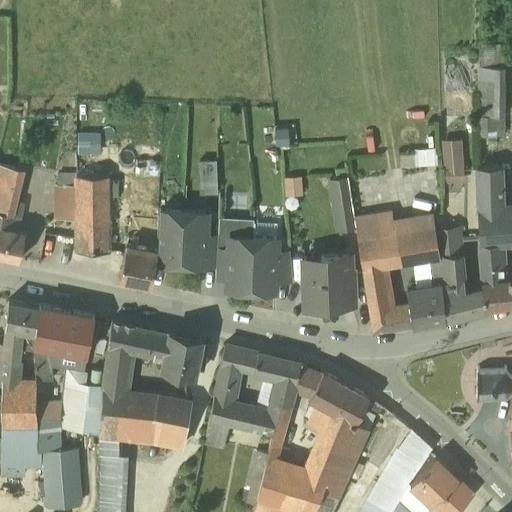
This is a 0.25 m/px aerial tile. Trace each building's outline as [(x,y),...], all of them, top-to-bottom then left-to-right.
[(499,60),(478,60),(478,75),(499,75),(499,60)] [(499,75),(478,75),(478,110),(496,111),(502,111),(502,80),(499,80),(499,75)] [(496,111),(478,110),(477,129),(495,130),(496,111)] [(460,137),(445,138),(445,171),(462,170),(460,137)] [(401,165),(437,163),(436,145),(414,146),(414,152),(400,153),(401,165)] [(218,185),(217,153),(199,153),(200,186),(218,185)] [(511,200),(502,201),(500,159),(475,161),(479,238),(501,237),(501,236),(511,235),(511,200)] [(16,165),(0,162),(0,194),(10,197),(16,165)] [(284,170),(285,188),(302,188),(301,169),(284,170)] [(76,170),(58,170),(58,182),(55,181),(55,215),(75,215),(76,170)] [(108,171),(76,170),(75,215),(75,247),(110,247),(110,227),(108,199),(108,171)] [(347,172),(329,174),(337,222),(355,219),(354,212),(347,172)] [(10,197),(0,194),(0,251),(19,256),(24,229),(8,225),(13,198),(10,197)] [(182,205),(158,204),(158,216),(157,245),(155,256),(180,257),(182,205)] [(206,206),(182,205),(180,257),(204,259),(205,231),(206,206)] [(390,206),(354,212),(355,219),(357,232),(394,226),(392,215),(390,206)] [(432,208),(392,215),(394,226),(397,246),(398,251),(399,256),(429,251),(439,250),(437,237),(432,208)] [(394,226),(357,232),(362,262),(383,259),(393,257),(399,256),(398,251),(397,246),(394,226)] [(253,231),(229,230),(227,272),(227,283),(250,284),(253,231)] [(217,231),(205,231),(204,259),(215,259),(216,259),(216,243),(217,243),(217,231)] [(276,232),(253,231),(250,284),(274,285),(274,274),(275,246),(276,232)] [(459,235),(437,237),(439,250),(439,251),(441,251),(460,249),(460,247),(459,235)] [(501,237),(479,238),(481,281),(483,303),(511,296),(511,273),(503,274),(501,237)] [(125,239),(119,275),(151,281),(155,256),(157,245),(132,241),(125,239)] [(217,243),(216,243),(216,259),(215,259),(215,271),(227,272),(228,244),(217,243)] [(289,246),(275,246),(274,274),(292,274),(289,246)] [(320,257),(303,258),(304,295),(326,295),(326,299),(341,299),(341,289),(351,289),(350,265),(349,265),(348,249),(320,250),(320,257)] [(460,249),(441,251),(443,267),(462,262),(461,254),(460,249)] [(431,279),(407,283),(409,298),(389,301),(390,305),(392,321),(445,313),(442,277),(444,277),(443,267),(441,251),(439,251),(439,250),(429,251),(431,279)] [(383,259),(362,262),(370,309),(390,305),(389,301),(383,259)] [(464,285),(462,262),(443,267),(444,277),(442,277),(445,313),(483,303),(481,281),(464,285)] [(38,302),(9,296),(3,346),(3,366),(9,367),(9,363),(13,364),(14,355),(19,356),(22,327),(35,328),(38,302)] [(94,312),(38,302),(35,328),(34,338),(34,353),(49,353),(48,341),(66,344),(65,348),(74,349),(75,345),(87,348),(94,312)] [(390,305),(370,309),(372,325),(392,321),(390,305)] [(149,323),(111,315),(105,355),(128,360),(131,345),(146,348),(149,323)] [(202,334),(149,323),(146,348),(159,351),(158,356),(162,357),(160,363),(194,370),(197,359),(203,360),(204,352),(198,351),(202,334)] [(243,343),(224,339),(220,357),(239,361),(243,343)] [(300,357),(243,343),(239,361),(239,362),(275,371),(270,393),(290,398),(294,383),(300,357)] [(49,353),(34,353),(35,374),(52,373),(51,353),(49,353)] [(128,360),(105,355),(103,368),(102,380),(102,383),(124,385),(128,360)] [(239,361),(220,357),(213,390),(232,393),(239,362),(239,361)] [(322,365),(300,357),(294,383),(332,404),(354,416),(369,390),(322,365)] [(501,363),(479,364),(479,360),(476,360),(476,395),(479,395),(479,391),(504,391),(504,393),(507,393),(506,388),(510,384),(511,384),(511,380),(511,381),(511,373),(511,372),(511,369),(509,369),(505,365),(507,360),(504,360),(501,363)] [(86,366),(65,362),(59,413),(60,422),(82,421),(82,424),(99,428),(102,383),(102,380),(85,378),(86,366)] [(19,374),(2,374),(1,469),(22,470),(21,423),(19,374)] [(35,374),(19,374),(21,423),(36,422),(36,414),(35,374)] [(124,385),(102,383),(99,428),(119,430),(135,431),(138,386),(124,385)] [(156,396),(143,395),(144,387),(138,386),(135,431),(182,439),(191,395),(157,388),(156,396)] [(157,388),(144,387),(143,395),(156,396),(157,388)] [(267,404),(232,395),(232,393),(213,390),(209,412),(227,417),(262,425),(267,404)] [(290,398),(270,393),(267,404),(262,425),(272,427),(266,450),(276,453),(290,398)] [(354,416),(332,404),(325,418),(362,435),(368,422),(360,418),(354,416)] [(374,410),(365,407),(360,418),(368,422),(374,410)] [(227,417),(209,412),(204,434),(219,437),(220,429),(224,430),(227,417)] [(76,443),(60,443),(60,422),(59,413),(36,414),(36,422),(37,445),(44,445),(48,501),(80,498),(76,443)] [(362,435),(325,418),(315,447),(311,445),(303,461),(307,463),(293,504),(298,506),(299,506),(310,510),(322,484),(336,491),(362,435)] [(416,427),(382,477),(392,483),(400,488),(408,476),(432,441),(416,427)] [(119,430),(99,428),(98,449),(100,449),(98,511),(120,511),(123,455),(119,451),(119,430)] [(276,453),(266,450),(261,469),(284,475),(289,456),(276,453)] [(457,472),(434,450),(409,476),(432,499),(445,511),(449,511),(473,488),(457,472)] [(289,456),(284,475),(261,469),(256,493),(275,498),(277,499),(293,504),(307,463),(303,461),(289,456)] [(409,476),(408,476),(400,488),(397,492),(406,501),(417,511),(418,511),(432,499),(409,476)] [(392,483),(376,506),(384,511),(392,500),(397,492),(400,488),(392,483)] [(406,501),(397,492),(392,500),(400,508),(406,501)] [(270,511),(275,498),(256,493),(251,511),(270,511)] [(417,511),(406,501),(400,508),(392,500),(384,511),(417,511)]
